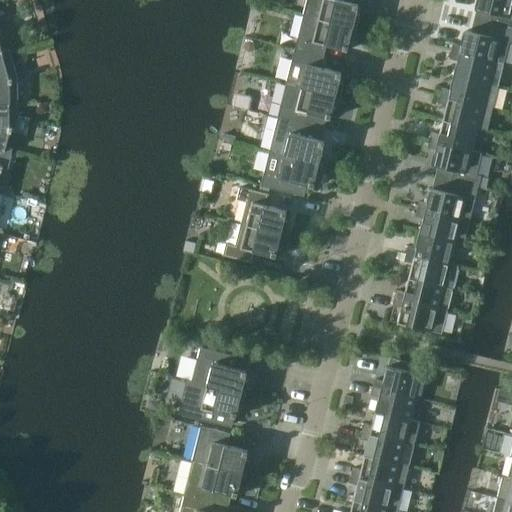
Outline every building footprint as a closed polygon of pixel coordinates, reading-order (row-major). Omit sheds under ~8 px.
[(348,0),(306,0),(303,15),(357,28),(360,15),(357,14),(359,5),(348,2),(348,0)] [(511,29),(511,0),(478,0),(474,20),(511,29)] [(353,42),(357,28),(303,15),(295,49),(324,56),(327,45),(348,50),(350,41),(353,42)] [(511,42),(511,29),(474,20),(471,31),(466,30),(463,46),(453,43),(451,51),(494,62),(503,64),(509,42),(511,42)] [(0,56),(9,53),(9,51),(2,53),(0,47),(0,56)] [(321,67),(324,56),(295,49),(292,61),(301,63),(296,85),(340,96),(343,83),(340,82),(342,73),(321,67)] [(26,50),(14,54),(15,59),(20,63),(26,61),(28,58),(26,50)] [(503,64),(494,62),(451,51),(449,59),(459,61),(455,75),(489,84),(498,86),(503,64)] [(12,63),(9,53),(0,56),(0,103),(17,103),(17,100),(10,100),(9,80),(11,80),(11,76),(12,76),(12,63)] [(498,86),(489,84),(455,75),(451,90),(442,88),(440,95),(492,108),(498,86)] [(336,110),(340,96),(296,85),(290,107),(281,105),(278,117),(317,127),(320,116),(331,118),(333,109),(336,110)] [(487,130),(492,108),(440,95),(438,103),(448,105),(444,120),(487,130)] [(17,115),(17,103),(0,103),(0,149),(11,153),(12,149),(5,147),(10,128),(12,128),(13,125),(14,125),(17,115)] [(314,138),(317,127),(278,117),(270,151),(279,153),(323,164),(326,151),(323,150),(325,141),(314,138)] [(481,152),(487,130),(444,120),(441,134),(431,132),(429,139),(481,152)] [(222,133),(221,138),(234,141),(235,136),(222,133)] [(476,174),(481,152),(429,139),(427,147),(437,149),(433,165),(438,166),(435,177),(478,188),(481,175),(476,174)] [(7,169),(11,153),(0,149),(0,190),(1,191),(2,188),(0,187),(0,170),(1,171),(2,167),(7,169)] [(320,178),(323,164),(279,153),(273,175),(264,173),(261,185),(300,195),(303,183),(314,186),(316,177),(320,178)] [(469,222),(478,188),(435,177),(428,204),(419,201),(417,209),(469,222)] [(246,202),(241,223),(285,234),(288,221),(285,220),(287,211),(266,205),(269,194),(240,187),(237,199),(246,202)] [(469,222),(417,209),(415,217),(424,219),(421,233),(454,242),(464,244),(469,222)] [(282,248),(285,234),(241,223),(235,245),(226,243),(223,255),(252,262),(255,251),(276,256),(278,247),(282,248)] [(449,264),(454,242),(421,233),(417,248),(408,245),(406,253),(449,264)] [(458,266),(449,264),(406,253),(404,261),(413,263),(410,278),(453,288),(458,266)] [(453,288),(410,278),(406,292),(397,290),(395,297),(447,310),(453,288)] [(447,310),(395,297),(393,305),(402,307),(399,323),(442,333),(447,310)] [(247,371),(241,369),(243,359),(245,359),(245,358),(200,347),(197,359),(192,380),(201,383),(201,384),(245,395),(248,381),(245,380),(247,371)] [(390,357),(388,366),(419,373),(421,365),(390,357)] [(375,379),(373,386),(416,397),(422,374),(419,373),(388,366),(384,381),(375,379)] [(241,409),(245,395),(201,384),(195,405),(186,403),(183,416),(212,423),(215,412),(235,417),(238,408),(241,409)] [(410,419),(416,397),(373,386),(371,394),(380,396),(377,411),(410,419)] [(346,395),(344,403),(351,404),(353,396),(346,395)] [(420,421),(410,419),(377,411),(373,425),(364,423),(362,431),(414,444),(420,421)] [(201,426),(198,438),(193,460),(246,473),(249,460),(246,459),(248,450),(227,445),(230,433),(201,426)] [(414,444),(362,431),(360,438),(369,441),(366,455),(409,466),(414,444)] [(409,466),(366,455),(362,469),(353,467),(351,475),(403,488),(409,466)] [(243,487),(246,473),(193,460),(184,494),(225,505),(228,493),(237,495),(239,486),(243,487)] [(398,510),(403,488),(351,475),(349,482),(358,485),(355,499),(398,510)] [(511,478),(507,477),(502,476),(497,497),(511,501),(511,478)] [(222,511),(225,505),(184,494),(179,511),(222,511)] [(511,511),(511,501),(497,497),(493,511),(511,511)] [(397,511),(398,510),(355,499),(351,511),(344,511),(342,511),(341,511),(397,511)]
